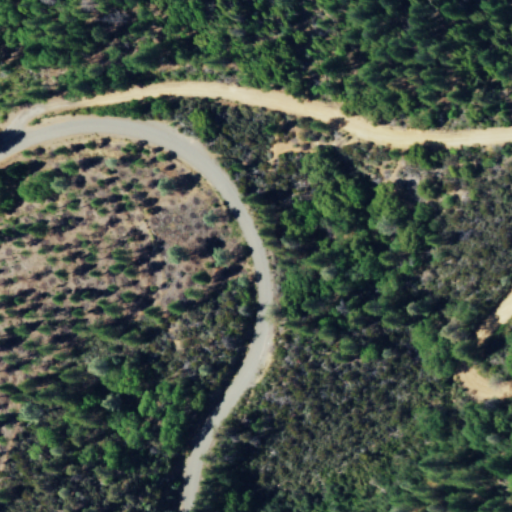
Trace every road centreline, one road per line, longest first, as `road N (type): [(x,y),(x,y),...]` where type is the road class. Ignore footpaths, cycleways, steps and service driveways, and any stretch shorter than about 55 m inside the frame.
road 1 (track): [(12,147),(20,123),(43,110),(178,95),(288,108),(401,140),(511,141),(508,311),(470,349),(464,376),(481,393),(511,389)]
road 2 (tertiary): [(0,155),(81,135),(142,138),(211,172),(253,224),(271,274),(270,322),(192,467),(187,511)]
